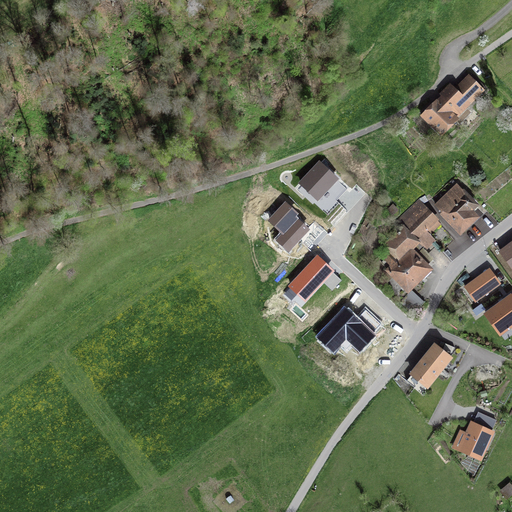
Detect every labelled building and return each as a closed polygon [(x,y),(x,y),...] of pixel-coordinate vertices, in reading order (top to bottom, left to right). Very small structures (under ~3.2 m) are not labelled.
[(454,89),(449,84),(439,95),(440,96),(420,117),(442,139),(459,121),(458,119),(485,91),(468,75),(454,89)] [(336,179),(320,164),(301,183),(318,199),(336,179)] [(474,213),(479,208),(457,184),(433,206),(441,214),(439,216),(460,238),(480,219),(474,213)] [(419,199),(397,221),(402,226),(420,245),(427,251),(437,241),(431,235),(441,225),(438,222),(440,221),(419,199)] [(299,214),(286,202),(268,220),(282,233),(276,239),(288,250),(307,230),(295,218),(299,214)] [(391,218),(399,211),(393,204),(385,212),(391,218)] [(414,251),(420,245),(402,226),(381,246),(389,254),(383,260),(390,267),(384,272),(407,295),(399,303),(412,316),(425,303),(413,291),(434,271),(414,251)] [(511,242),(498,253),(511,270),(511,242)] [(332,270),(317,257),(290,286),(306,300),(332,270)] [(501,285),(490,269),(463,288),(475,304),(501,285)] [(511,297),(510,295),(482,316),(499,338),(501,336),(505,342),(511,337),(511,335),(509,331),(510,331),(511,333),(511,297)] [(375,336),(345,309),(320,336),(335,350),(346,338),(360,351),(375,336)] [(453,360),(433,344),(409,376),(428,391),(453,360)] [(496,421),(478,413),(473,423),(470,422),(465,433),(460,430),(451,449),(481,463),(495,433),(492,432),(496,421)] [(509,481),(498,489),(507,500),(511,495),(511,484),(511,485),(509,481)]
